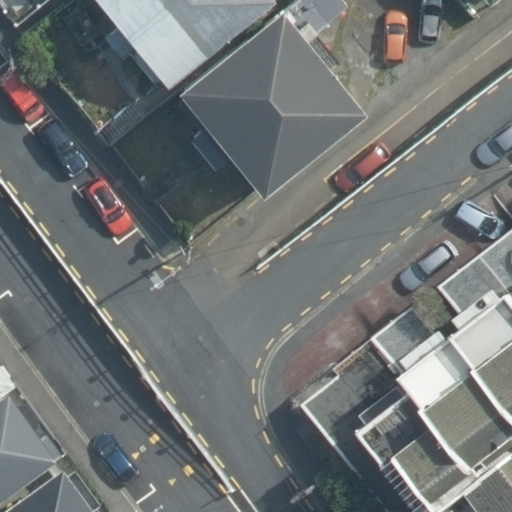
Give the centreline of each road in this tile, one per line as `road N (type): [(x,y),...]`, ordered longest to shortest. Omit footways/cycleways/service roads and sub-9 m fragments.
road 1 (residential): [(193,355),(511,118)]
road 2 (residential): [(201,511),(0,259)]
road 3 (residential): [(0,103),(193,355)]
road 4 (residential): [(193,355),(304,511)]
